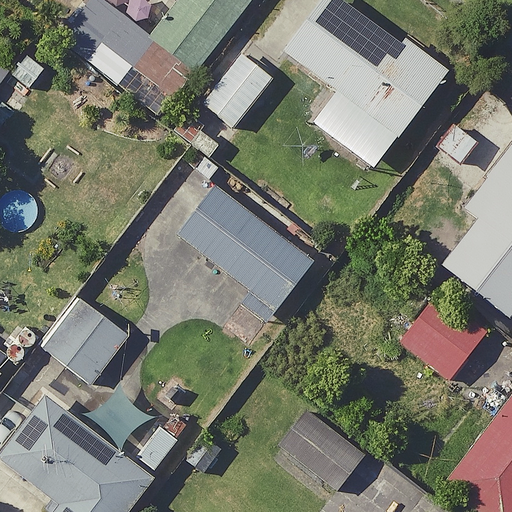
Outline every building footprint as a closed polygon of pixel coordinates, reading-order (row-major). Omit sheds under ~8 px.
[(132,29),(96,0),(77,0),(65,16),(111,54),(132,29)] [(237,0),(160,0),(115,57),(163,95),(237,0)] [(432,68),(335,0),(307,0),(272,50),(387,131),(432,68)] [(264,73),(230,46),(190,96),(224,124),(264,73)] [(511,292),(511,124),(506,120),(449,196),(467,209),(429,260),(497,312),(511,292)] [(165,228),(229,281),(219,294),(252,321),(278,288),(300,262),(203,182),(165,228)] [(475,326),(426,289),(388,339),(437,376),(475,326)] [(118,335),(65,292),(28,338),(80,381),(118,335)] [(11,511),(0,503),(0,511),(112,511),(141,474),(15,380),(0,399),(0,462),(45,496),(33,511),(11,511)] [(511,387),(507,384),(431,480),(472,511),(502,511),(511,501),(511,387)] [(352,452),(294,405),(265,440),(324,488),(352,452)] [(168,438),(147,420),(122,451),(143,469),(168,438)]
